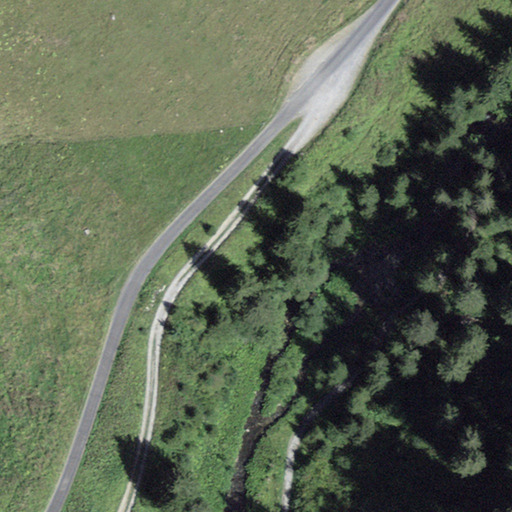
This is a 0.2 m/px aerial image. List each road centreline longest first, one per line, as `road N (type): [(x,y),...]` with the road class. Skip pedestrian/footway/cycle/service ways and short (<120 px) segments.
road 1 (track): [(388,0),(328,76),(148,261),(129,291),(51,511)]
road 2 (track): [(328,76),(318,112),(172,288),(155,325),(147,426),(123,511)]
